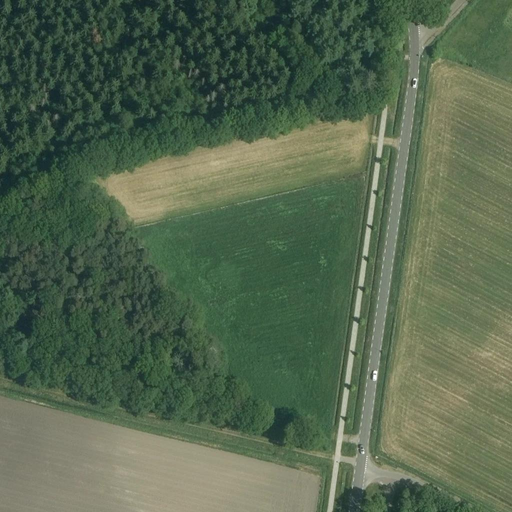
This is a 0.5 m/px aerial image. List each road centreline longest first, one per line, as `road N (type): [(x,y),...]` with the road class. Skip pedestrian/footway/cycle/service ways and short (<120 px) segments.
road 1 (tertiary): [(359,464),(414,37)]
road 2 (track): [(0,379),(335,458)]
